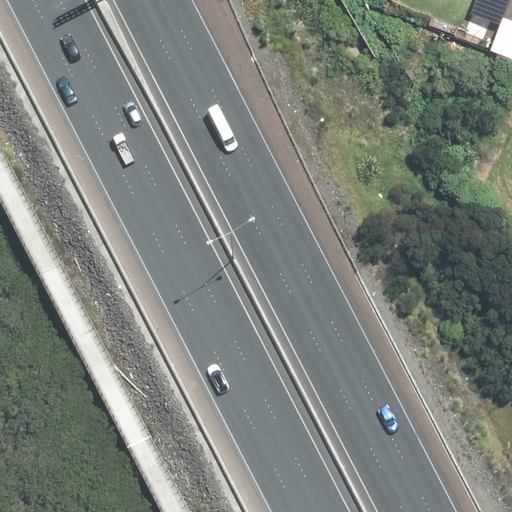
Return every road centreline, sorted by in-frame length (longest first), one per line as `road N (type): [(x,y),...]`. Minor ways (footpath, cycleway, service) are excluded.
road 1 (motorway): [(310,511),(45,0)]
road 2 (motorway): [(152,0),(417,511)]
